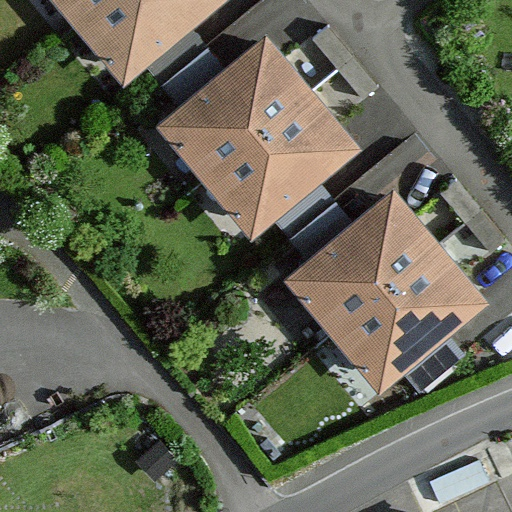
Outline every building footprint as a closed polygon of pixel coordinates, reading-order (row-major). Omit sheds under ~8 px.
[(49,0),(124,89),(229,0),(49,0)] [(378,84),(327,24),(312,37),(363,97),(378,84)] [(154,127),(250,242),(363,150),(266,35),(154,127)] [(506,238),(455,178),(440,191),(491,251),(506,238)] [(281,280),(378,396),(489,305),(394,189),(281,280)] [(175,458),(159,440),(142,455),(158,474),(175,458)]
